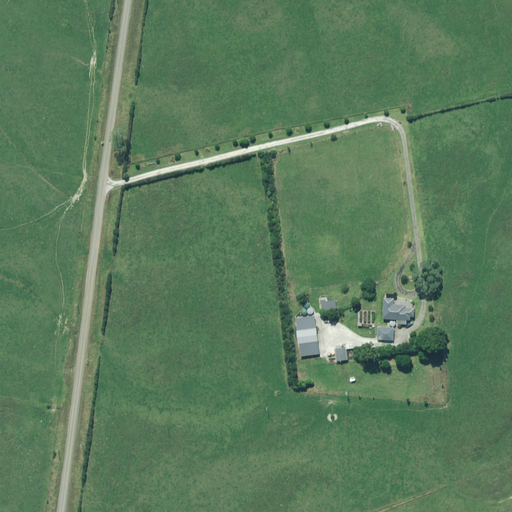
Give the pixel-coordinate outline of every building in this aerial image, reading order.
[(395,305),(396,299),(386,299),(385,319),(399,320),(398,324),(407,325),(408,320),(414,321),(415,309),(407,309),(407,306),(395,305)] [(334,309),(339,309),(339,304),(340,304),(339,300),(329,301),(330,306),(328,307),(328,310),(330,309),(330,311),(333,311),(333,309),(334,309)] [(317,316),(298,319),(299,331),(298,331),(300,345),(302,344),(303,356),(321,354),(317,316)] [(395,340),(395,328),(379,328),(379,340),(395,340)] [(348,360),(346,348),(337,349),(339,361),(348,360)]
